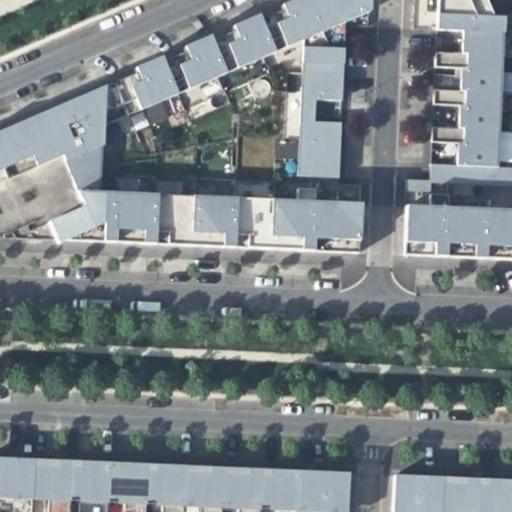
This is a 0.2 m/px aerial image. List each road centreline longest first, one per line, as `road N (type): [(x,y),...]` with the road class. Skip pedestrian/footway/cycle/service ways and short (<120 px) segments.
road 1 (residential): [(378,302),(0,285)]
road 2 (residential): [(0,413),(369,427)]
road 3 (residential): [(378,302),(390,0)]
road 4 (residential): [(0,86),(200,0)]
road 5 (residential): [(369,427),(511,433)]
road 6 (residential): [(511,308),(378,302)]
